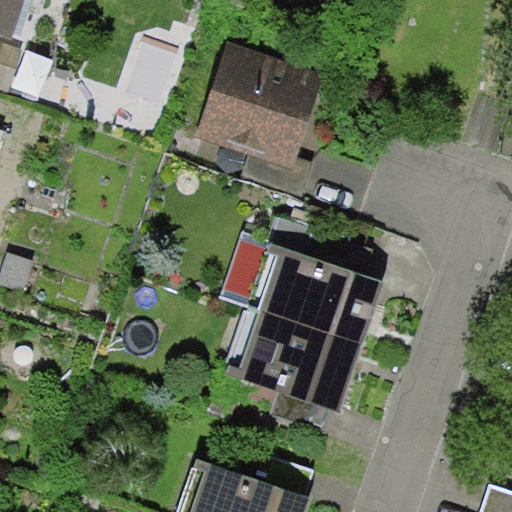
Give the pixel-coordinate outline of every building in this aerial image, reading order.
[(49,0),(0,0),(0,28),(38,39),(49,0)] [(318,73),(229,43),(199,131),(289,161),(318,73)] [(0,134),(10,100),(0,96),(0,134)] [(384,279),(269,242),(226,376),(340,413),(384,279)] [(284,511),(289,495),(189,467),(176,511),(284,511)] [(511,511),(511,495),(491,489),(483,511),(511,511)]
